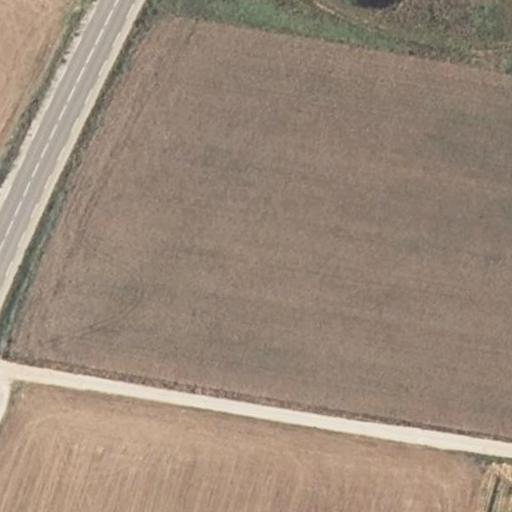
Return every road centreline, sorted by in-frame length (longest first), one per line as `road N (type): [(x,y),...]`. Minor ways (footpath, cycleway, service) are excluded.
road 1 (track): [(0,364),(511,452)]
road 2 (tertiary): [(0,248),(117,0)]
